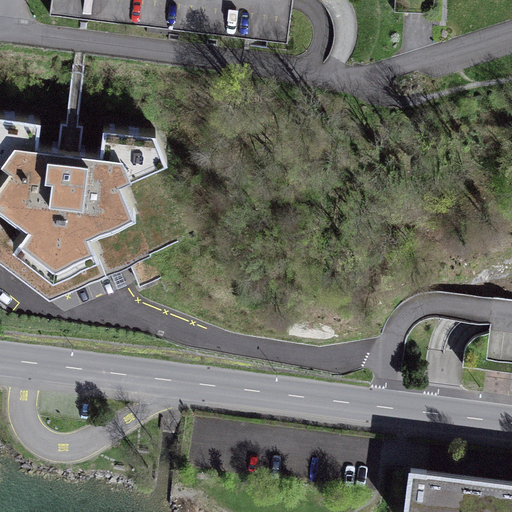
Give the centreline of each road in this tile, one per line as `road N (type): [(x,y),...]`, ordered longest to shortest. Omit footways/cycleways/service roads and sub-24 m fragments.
road 1 (primary): [(511,421),(0,359)]
road 2 (unclassified): [(9,27),(357,81),(511,33)]
